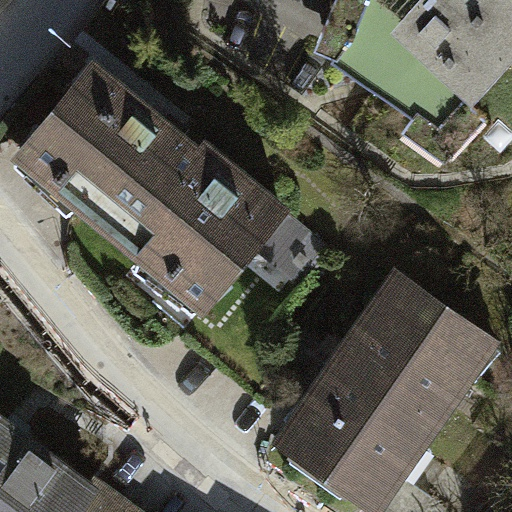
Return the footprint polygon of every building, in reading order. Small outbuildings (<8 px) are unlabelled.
[(511,0),(354,0),(331,57),(438,132),(511,55),(511,0)] [(90,65),(20,148),(204,301),(253,242),(300,281),(315,263),(307,257),(321,242),(202,143),(194,152),(90,65)] [(398,275),(282,437),(371,501),(487,338),(398,275)] [(72,511),(93,484),(0,413),(0,511),(72,511)] [(129,511),(93,484),(72,511),(129,511)]
